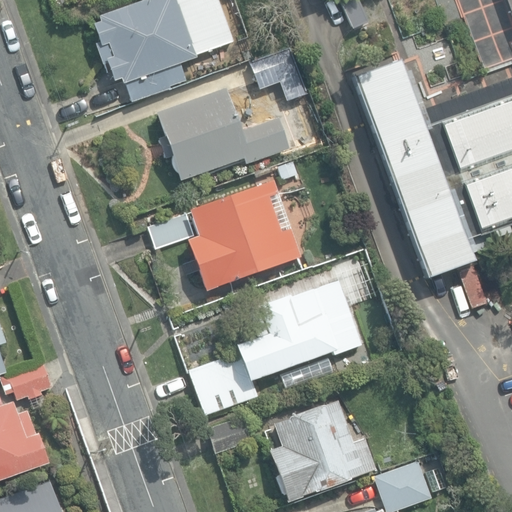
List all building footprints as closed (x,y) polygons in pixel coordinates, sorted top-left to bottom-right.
[(231,41),(215,0),(144,0),(96,17),(98,22),(91,25),(99,47),(94,49),(99,63),(103,61),(111,82),(120,79),(128,103),(169,89),(168,86),(183,81),(177,64),(194,58),(193,55),(231,41)] [(511,0),(449,0),(479,81),(511,69),(511,77),(416,113),(398,62),(351,78),(421,280),(472,261),(463,240),(479,234),(480,237),(495,232),(496,236),(509,232),(508,227),(511,225),(511,0)] [(277,83),(284,101),(298,96),(282,51),(247,64),(257,91),(277,83)] [(166,157),(176,182),(243,157),(246,165),(287,150),(275,118),(239,132),(223,89),(153,115),(161,136),(154,139),(162,158),(166,157)] [(275,168),(279,181),(296,175),(292,163),(275,168)] [(182,241),(201,294),(298,259),(271,183),(187,213),(147,227),(156,250),(182,241)] [(358,298),(347,265),(331,271),(335,282),(311,290),(311,289),(288,297),(288,295),(258,305),(263,319),(249,324),(255,339),(234,346),(237,354),(187,371),(202,416),(257,398),(251,380),(330,352),(332,356),(359,346),(344,303),(358,298)] [(25,396),(27,400),(50,391),(39,363),(0,377),(0,381),(5,394),(12,391),(15,400),(25,396)] [(265,451),(283,501),(375,469),(364,439),(351,443),(335,398),(270,421),(279,446),(265,451)] [(0,478),(47,463),(48,462),(38,432),(33,434),(25,411),(16,414),(12,402),(11,401),(0,405),(0,403),(0,478)] [(203,430),(212,455),(249,443),(240,417),(203,430)] [(398,511),(429,501),(415,461),(371,477),(372,479),(340,491),(347,511),(398,511)] [(423,471),(430,493),(443,488),(436,467),(423,471)] [(0,511),(58,511),(48,481),(0,497),(0,511)]
